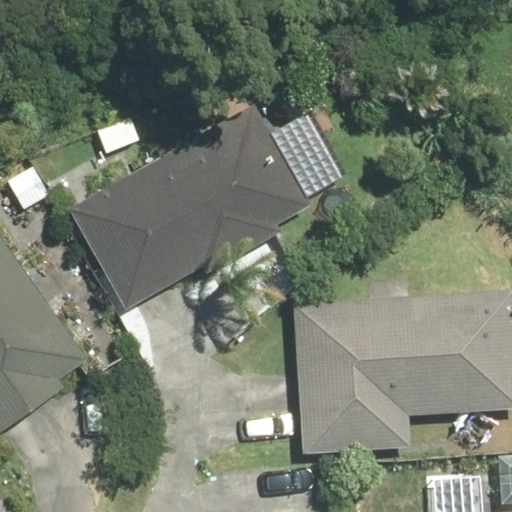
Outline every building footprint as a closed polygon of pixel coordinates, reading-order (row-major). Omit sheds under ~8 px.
[(116,98),(74,118),(91,153),(133,133),(116,98)] [(253,101),(69,205),(127,307),(311,203),(253,101)] [(0,166),(0,190),(31,232),(59,211),(17,154),(0,166)] [(0,229),(0,431),(95,365),(0,229)] [(511,285),(294,299),(304,452),(413,445),(411,413),(511,406),(511,285)]
